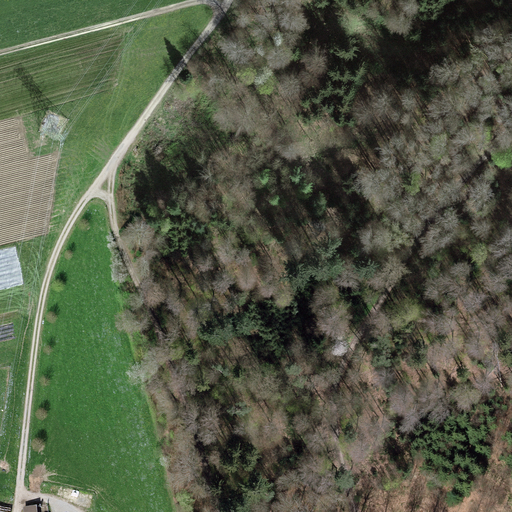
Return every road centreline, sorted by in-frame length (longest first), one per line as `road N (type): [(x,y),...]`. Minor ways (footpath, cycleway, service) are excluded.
road 1 (track): [(17,480),(42,290),(59,240),(151,120),(226,0)]
road 2 (track): [(511,129),(432,214),(342,361),(335,410),(354,511)]
road 3 (track): [(216,511),(112,196),(91,189)]
road 4 (track): [(200,0),(0,52)]
